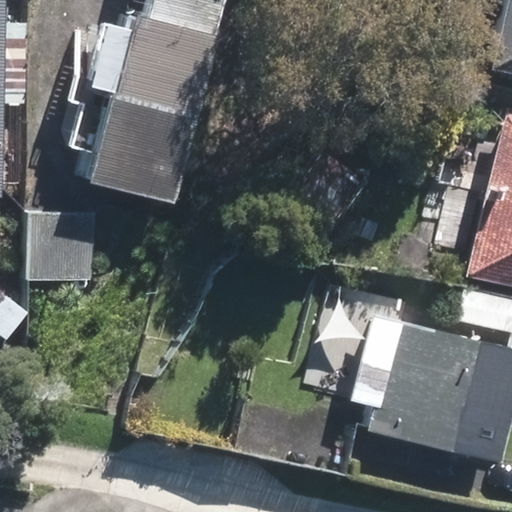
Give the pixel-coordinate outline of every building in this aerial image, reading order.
[(127,0),(122,23),(104,19),(101,30),(72,23),(51,104),(62,107),(51,147),(70,152),(61,185),(150,208),(203,0),(127,0)] [(511,0),(438,0),(427,51),(472,61),(470,71),(511,80),(511,0)] [(20,19),(0,19),(0,105),(19,105),(20,19)] [(511,121),(485,116),(452,275),(511,287),(511,121)] [(83,212),(16,212),(16,282),(83,282),(83,212)] [(0,344),(27,309),(0,287),(0,344)] [(511,311),(511,299),(446,287),(439,322),(507,336),(511,311)] [(508,351),(382,320),(370,369),(351,364),(341,405),(360,409),(354,435),(483,464),(492,425),(511,429),(511,424),(511,390),(500,388),(508,351)] [(291,410),(231,400),(223,450),(283,459),(291,410)]
